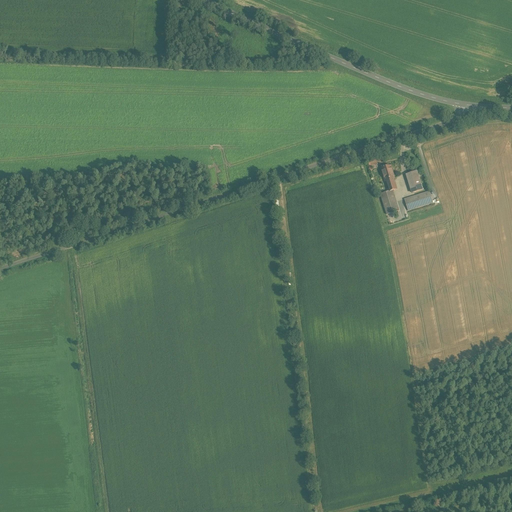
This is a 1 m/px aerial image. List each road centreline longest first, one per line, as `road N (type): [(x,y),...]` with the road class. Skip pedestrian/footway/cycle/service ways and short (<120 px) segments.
road 1 (unclassified): [(0,270),(441,125),(463,104)]
road 2 (tertiary): [(201,0),(360,71),(463,104)]
